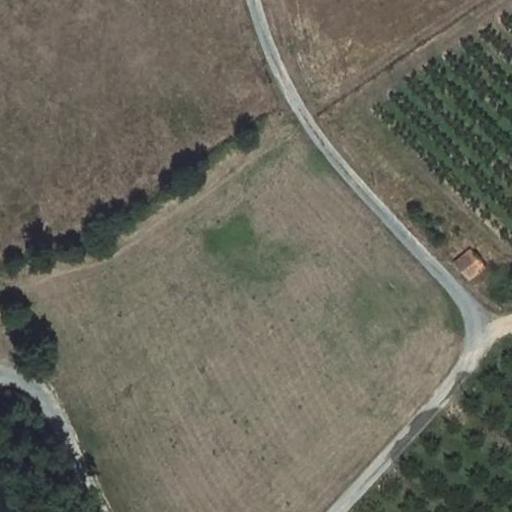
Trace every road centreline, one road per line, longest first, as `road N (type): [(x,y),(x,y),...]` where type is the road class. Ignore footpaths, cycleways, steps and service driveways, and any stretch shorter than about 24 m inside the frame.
road 1 (unclassified): [(335,511),(463,371),(477,350),(475,317),(332,164),(272,60),(252,0)]
road 2 (unclassified): [(0,351),(35,384),(89,511)]
